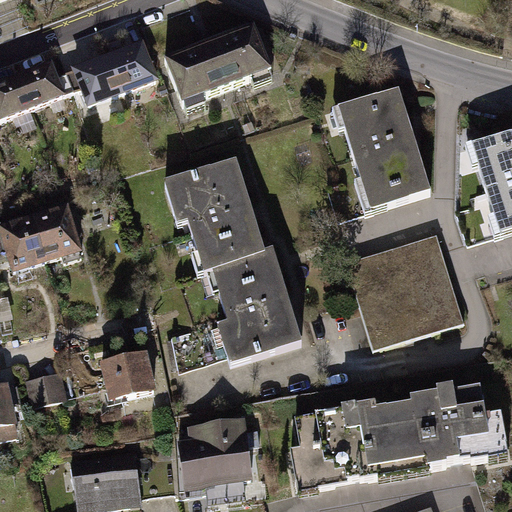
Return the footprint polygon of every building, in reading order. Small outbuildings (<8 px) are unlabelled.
[(0,0),(0,8),(20,0),(0,0)] [(254,34),(165,68),(183,113),(271,79),(254,34)] [(144,51),(75,78),(90,115),(158,89),(144,51)] [(52,69),(0,88),(0,130),(66,106),(52,69)] [(400,98),(339,117),(371,221),(432,202),(400,98)] [(511,141),(473,153),(502,245),(511,241),(511,141)] [(237,171),(165,192),(177,235),(188,231),(203,283),(212,280),(264,265),(237,171)] [(71,213),(0,233),(14,282),(85,261),(71,213)] [(354,262),(378,357),(467,334),(443,240),(354,262)] [(218,337),(229,377),(300,357),(273,262),(264,265),(212,280),(228,335),(218,337)] [(149,361),(102,372),(111,412),(158,401),(149,361)] [(64,382),(29,389),(34,415),(69,408),(64,382)] [(8,393),(0,394),(0,439),(17,436),(8,393)] [(373,413),(314,425),(323,495),(425,473),(426,482),(460,474),(456,456),(488,446),(484,394),(410,408),(410,415),(375,420),(373,413)] [(252,493),(245,429),(188,434),(190,451),(180,452),(185,499),(252,493)] [(142,511),(136,460),(71,468),(76,511),(142,511)]
